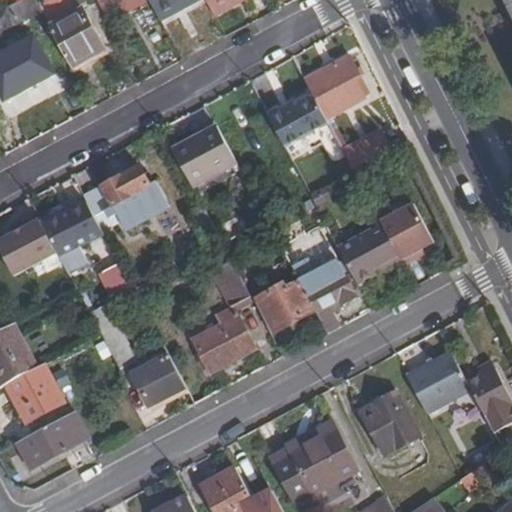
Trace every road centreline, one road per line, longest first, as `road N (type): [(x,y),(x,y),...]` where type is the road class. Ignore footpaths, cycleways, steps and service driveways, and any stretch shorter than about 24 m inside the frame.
road 1 (residential): [(511,269),(51,511)]
road 2 (residential): [(0,185),(351,0)]
road 3 (tertiary): [(511,231),(395,0)]
